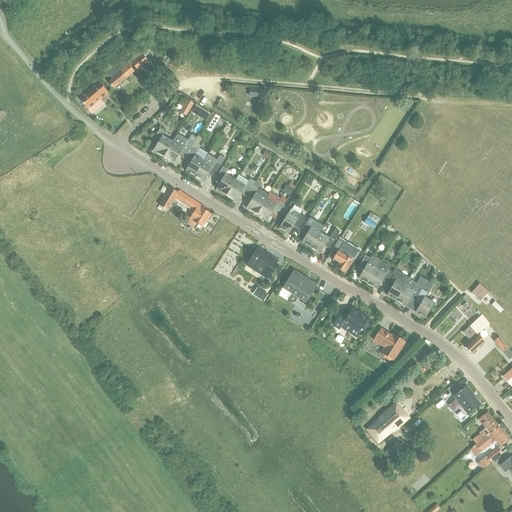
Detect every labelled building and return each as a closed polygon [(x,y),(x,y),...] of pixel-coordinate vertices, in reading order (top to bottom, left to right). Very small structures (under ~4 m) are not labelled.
[(147,61),(152,56),(147,49),(141,53),(140,52),(129,58),(128,59),(137,70),(148,61),(147,61)] [(172,59),(167,54),(163,57),(167,62),(172,59)] [(126,78),(134,71),(124,61),(123,60),(119,63),(123,68),(122,70),(119,67),(117,68),(114,64),(105,71),(112,79),(108,83),(113,89),(125,78),(126,78)] [(97,81),(77,98),(88,111),(108,94),(97,81)] [(250,89),(249,96),(263,98),(264,90),(250,89)] [(186,100),(179,113),(185,117),(193,104),(186,100)] [(195,104),(190,112),(198,117),(203,109),(195,104)] [(322,114),(328,122),(333,118),(326,110),(322,114)] [(209,116),(205,123),(210,126),(216,117),(211,114),(209,116)] [(163,157),(172,142),(162,136),(165,131),(160,128),(152,140),(157,143),(153,151),(163,157)] [(177,134),(172,142),(163,157),(174,164),(178,156),(183,159),(193,144),(177,134)] [(190,163),(185,171),(194,176),(208,155),(208,154),(194,145),(185,160),(190,163)] [(264,150),(261,155),(268,159),(271,154),(264,150)] [(208,155),(194,176),(204,182),(208,175),(213,178),(225,159),(220,155),(217,160),(208,155)] [(226,196),(235,181),(225,175),(228,170),(222,167),(215,179),(220,182),(215,189),(226,196)] [(238,175),(235,181),(226,196),(236,202),(241,195),(246,198),(253,186),(255,182),(250,179),(248,181),(238,175)] [(308,175),(304,181),(309,184),(313,178),(308,175)] [(253,186),(246,198),(251,201),(246,208),(256,215),(268,195),(258,188),(260,185),(255,182),(253,186)] [(286,185),(282,191),(289,195),(294,186),(289,183),(287,185),(286,185)] [(168,190),(158,205),(166,210),(173,199),(194,212),(186,223),(193,228),(196,224),(201,228),(210,215),(202,210),(203,207),(178,191),(176,195),(168,190)] [(276,217),(286,200),(281,197),(280,199),(270,193),(268,195),(256,215),(267,221),(271,213),(276,217)] [(290,209),(288,213),(278,228),(288,234),(293,226),(297,230),(305,218),(290,209)] [(372,229),(379,219),(370,214),(363,223),(372,229)] [(310,248),(320,233),(311,228),(313,223),(308,220),(301,232),(306,235),(301,242),(310,248)] [(328,239),(320,233),(310,248),(320,254),(324,246),(329,249),(340,232),(334,229),(328,239)] [(345,273),(355,257),(353,256),(352,257),(343,252),(345,248),(341,245),(343,242),(338,239),(333,248),(337,251),(332,259),(338,263),(335,267),(345,273)] [(254,269),(267,278),(277,262),(256,249),(246,265),(247,265),(247,267),(252,270),(254,269)] [(372,256),(370,259),(365,256),(357,268),(362,271),(358,279),(367,284),(376,269),(381,262),(372,256)] [(381,262),(376,269),(367,284),(377,290),(381,282),(386,285),(393,273),(388,270),(390,267),(381,262)] [(420,281),(423,274),(412,270),(409,277),(420,281)] [(282,288),(291,294),(288,298),(290,303),(295,303),(297,298),(306,303),(316,287),(308,281),(307,283),(302,280),(303,279),(292,272),(282,288)] [(393,273),(386,285),(391,288),(386,296),(396,301),(405,286),(396,281),(398,276),(393,273)] [(405,286),(396,301),(405,307),(410,299),(414,302),(422,290),(417,287),(418,285),(409,279),(405,286)] [(488,292),(479,284),(471,293),(480,301),(488,292)] [(424,318),(433,303),(424,298),(427,293),(422,290),(414,302),(419,305),(415,312),(424,318)] [(258,298),(263,301),(268,295),(262,291),(258,298)] [(493,298),(490,303),(500,310),(503,305),(493,298)] [(466,303),(462,306),(466,312),(470,309),(466,303)] [(363,316),(351,309),(346,318),(340,314),(333,325),(339,329),(341,327),(357,338),(362,330),(364,332),(370,323),(362,318),(363,316)] [(478,319),(469,327),(475,334),(476,333),(477,333),(489,324),(488,323),(482,316),(478,319)] [(469,327),(463,332),(471,340),(464,347),(472,355),(485,343),(477,333),(476,333),(475,334),(469,327)] [(380,329),(373,340),(385,348),(381,354),(393,361),(405,342),(393,335),(392,337),(380,329)] [(502,352),(507,348),(499,338),(495,342),(502,352)] [(511,368),(503,377),(511,386),(511,385),(511,368)] [(466,386),(453,396),(467,415),(481,404),(466,386)] [(395,403),(365,429),(380,446),(410,418),(397,405),(395,403)] [(496,427),(486,413),(479,418),(488,429),(482,433),(484,436),(496,427)] [(414,419),(407,425),(410,429),(417,423),(414,419)] [(476,443),(475,444),(469,449),(474,456),(495,440),(499,446),(508,440),(497,426),(496,427),(484,436),(485,437),(482,439),(476,443)] [(404,433),(399,437),(404,442),(408,447),(413,443),(409,438),(404,433)] [(479,435),(473,440),(476,443),(482,439),(479,435)] [(396,442),(383,453),(387,457),(391,462),(404,451),(400,446),(396,442)] [(497,448),(486,456),(477,463),(482,469),(491,463),(490,462),(501,453),(497,448)] [(511,473),(511,458),(511,457),(500,466),(505,472),(508,469),(511,473)]
